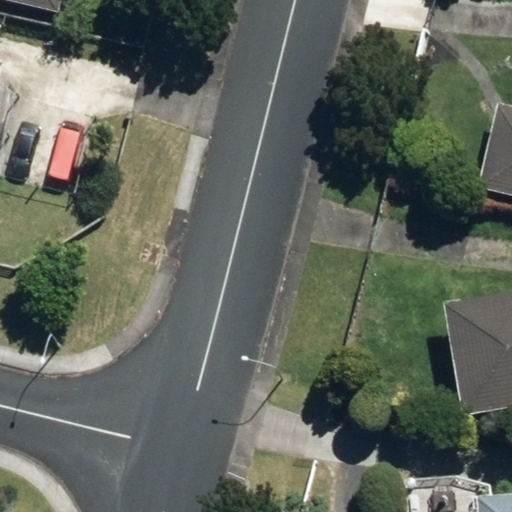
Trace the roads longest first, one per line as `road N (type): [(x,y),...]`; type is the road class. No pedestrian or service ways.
road 1 (residential): [(177,448),(290,0)]
road 2 (residential): [(0,403),(177,448)]
